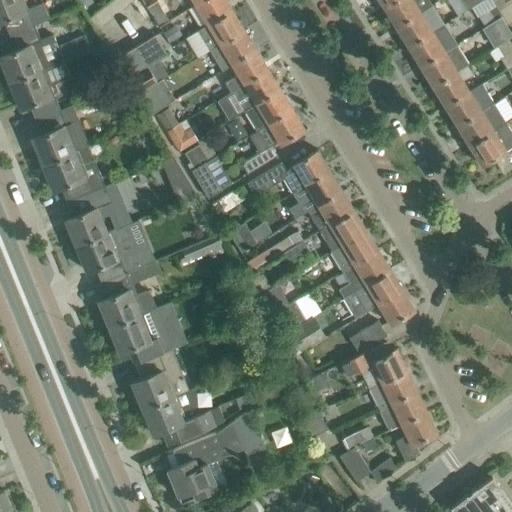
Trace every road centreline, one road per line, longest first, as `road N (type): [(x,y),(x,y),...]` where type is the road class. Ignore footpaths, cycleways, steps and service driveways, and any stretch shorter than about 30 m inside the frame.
road 1 (unclassified): [(440,293),(259,0)]
road 2 (tertiary): [(120,511),(0,217)]
road 3 (tertiary): [(0,264),(100,511)]
road 4 (unclassified): [(472,224),(329,0)]
road 5 (residential): [(440,293),(425,338),(478,442)]
road 6 (residential): [(0,385),(51,511)]
